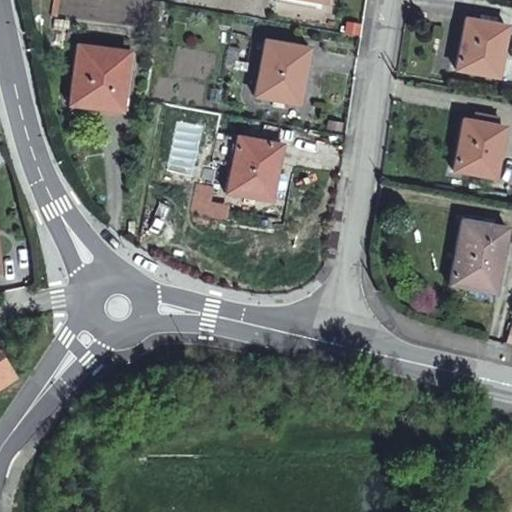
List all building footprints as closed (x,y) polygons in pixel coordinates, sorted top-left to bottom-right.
[(496,74),(506,21),(464,13),(455,66),(496,74)] [(305,104),(315,48),(269,40),(258,96),(305,104)] [(119,109),(125,51),(77,45),(70,103),(119,109)] [(493,174),(502,123),(462,115),(452,167),(493,174)] [(276,203),(287,147),(243,139),(232,195),(276,203)] [(495,291),(507,226),(464,217),(452,281),(495,291)] [(0,379),(12,372),(0,355),(0,379)]
